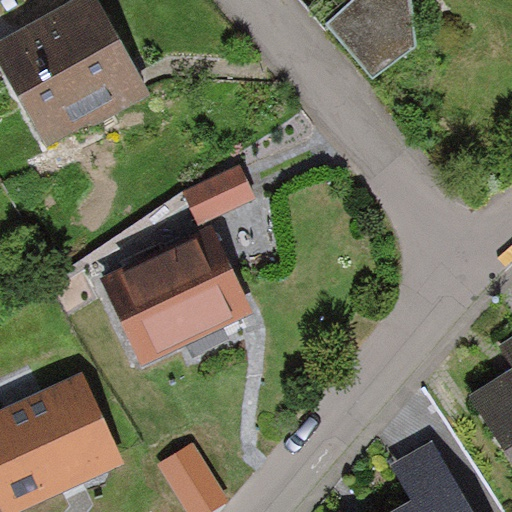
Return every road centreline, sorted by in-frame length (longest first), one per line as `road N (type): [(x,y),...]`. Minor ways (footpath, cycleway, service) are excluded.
road 1 (residential): [(467,263),(248,0)]
road 2 (residential): [(261,511),(467,263)]
